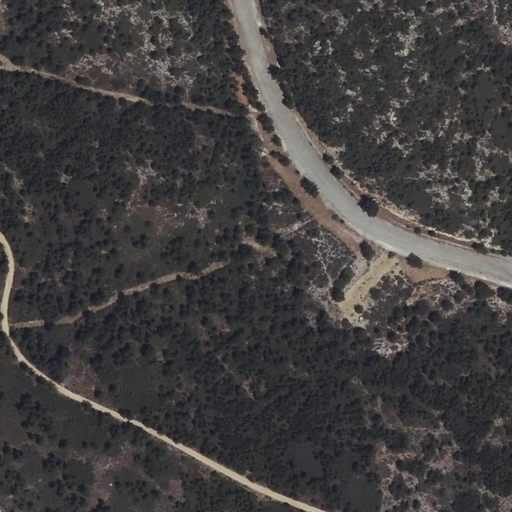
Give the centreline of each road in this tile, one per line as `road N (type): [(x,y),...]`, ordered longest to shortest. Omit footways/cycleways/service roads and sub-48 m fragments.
road 1 (track): [(0,232),(8,246),(9,341),(40,377),(314,511)]
road 2 (unclassified): [(244,0),(288,128),(340,197),(413,243),(511,269)]
